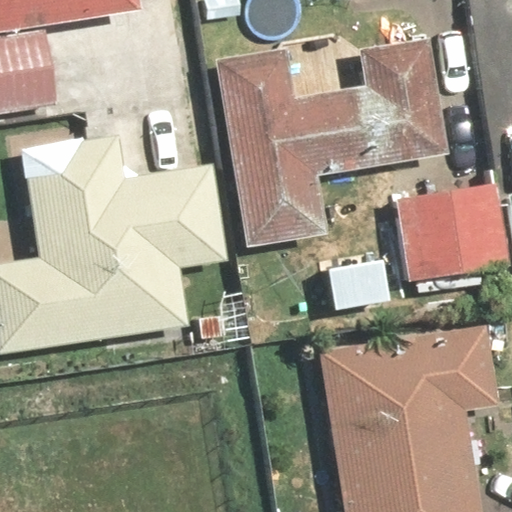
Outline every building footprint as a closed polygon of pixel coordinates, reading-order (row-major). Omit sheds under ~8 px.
[(0,0),(0,31),(134,11),(131,0),(0,0)] [(43,37),(0,41),(0,112),(50,108),(43,37)] [(280,44),(209,55),(237,251),(319,240),(309,171),(438,153),(422,40),(348,51),(353,90),(288,99),(280,44)] [(85,137),(55,172),(23,175),(32,259),(0,261),(0,350),(182,331),(176,269),(218,265),(207,162),(120,171),(116,133),(85,137)] [(497,185),(390,197),(399,280),(506,269),(497,185)] [(383,252),(317,266),(327,315),(394,301),(383,252)] [(475,320),(312,340),(333,511),(478,511),(466,410),(486,408),(475,320)]
